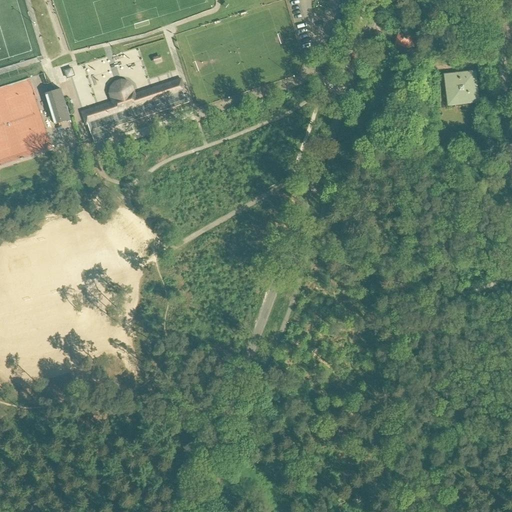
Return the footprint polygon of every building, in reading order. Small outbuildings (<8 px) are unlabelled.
[(413,35),(401,31),(397,44),(408,48),(413,35)] [(72,68),(64,71),(67,80),(75,77),(72,68)] [(450,105),(478,101),(475,73),(446,76),(450,105)] [(109,94),(111,103),(82,112),(87,125),(88,125),(92,135),(95,143),(112,138),(109,129),(155,114),(189,103),(187,95),(184,96),(183,93),(186,92),(182,80),(136,95),(134,91),(133,86),(128,81),(121,80),(115,82),(110,87),(109,94)] [(46,94),(47,95),(56,125),(71,120),(61,89),(46,94)]
